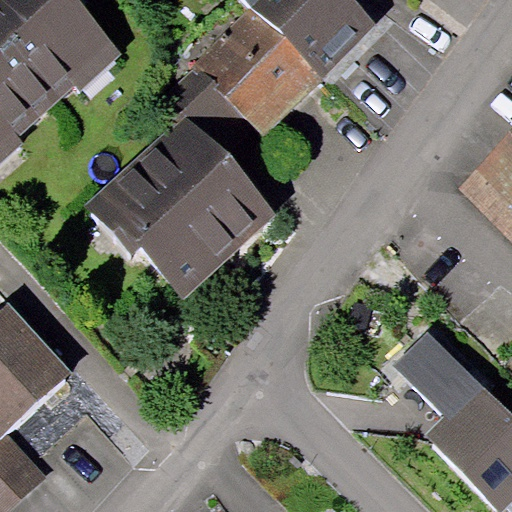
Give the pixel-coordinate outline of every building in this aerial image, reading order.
[(83,73),(118,42),(79,0),(0,0),(0,150),(24,129),(32,138),(92,83),(83,73)] [(315,88),(368,32),(334,0),(225,0),(224,2),(229,7),(315,88)] [(178,60),(264,141),(315,88),(229,7),(178,60)] [(191,300),(282,217),(205,131),(194,141),(188,135),(118,198),(159,243),(148,253),(191,300)] [(511,135),(462,190),(511,239),(511,135)] [(77,381),(13,311),(0,322),(0,428),(11,441),(77,381)] [(450,424),(435,440),(502,506),(511,496),(511,407),(495,390),(430,328),(393,365),(450,424)] [(0,433),(0,511),(12,511),(45,485),(0,433)]
